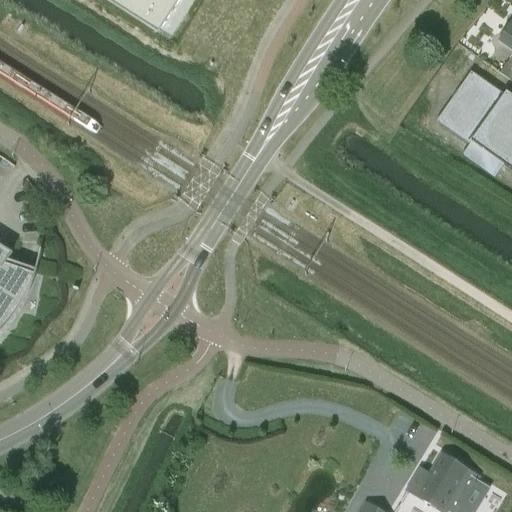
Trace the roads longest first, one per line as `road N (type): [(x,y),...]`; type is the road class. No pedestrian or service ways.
road 1 (residential): [(159,304),(355,0)]
road 2 (unclassified): [(511,460),(352,361),(239,345),(215,334)]
road 3 (residential): [(159,304),(111,272),(49,175),(0,135)]
road 4 (residential): [(0,441),(101,374),(159,304)]
